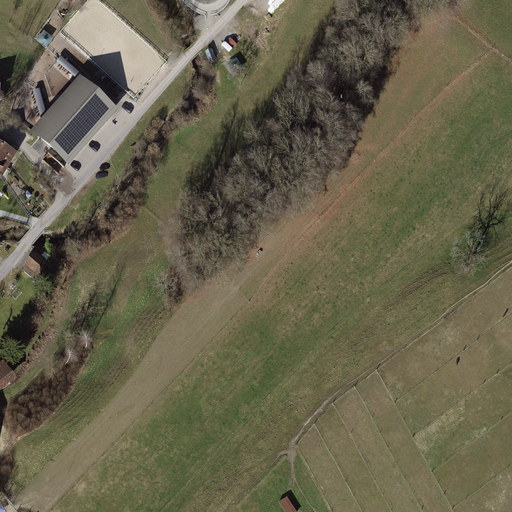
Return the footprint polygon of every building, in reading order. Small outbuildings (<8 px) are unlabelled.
[(77,78),(81,73),(63,57),(58,61),(77,78)] [(79,78),(33,131),(70,163),(116,110),(79,78)] [(0,177),(15,157),(0,145),(0,177)] [(37,251),(32,256),(47,271),(52,267),(37,251)] [(41,280),(48,274),(32,257),(25,263),(41,280)] [(0,373),(0,394),(10,388),(0,373)]
